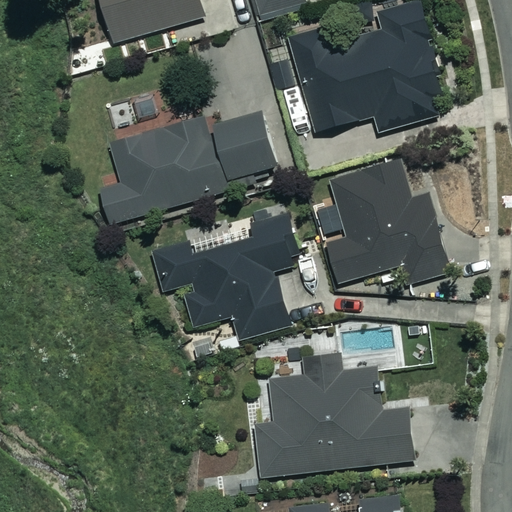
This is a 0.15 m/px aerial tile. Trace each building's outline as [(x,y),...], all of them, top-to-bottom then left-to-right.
[(208,19),(202,0),(104,0),(118,45),(208,19)] [(445,74),(420,5),(383,18),(390,37),(341,54),(332,29),(290,44),(323,136),(377,117),(382,131),(449,108),(438,76),(445,74)] [(282,170),(267,117),(212,133),(208,122),(115,149),(125,186),(104,192),(115,229),(257,187),(255,178),(282,170)] [(415,202),(405,164),(333,185),(349,240),(331,245),(343,286),(409,268),(414,286),(454,275),(432,198),(415,202)] [(296,329),(277,274),(305,265),(290,217),(253,229),(257,241),(199,260),(194,245),(155,258),(167,296),(184,290),(197,330),(237,317),(246,346),(296,329)] [(345,375),(345,357),(309,361),(311,379),(273,383),(278,426),(259,428),(264,479),(418,462),(413,412),(384,415),(379,371),(345,375)] [(400,511),(400,497),(365,497),(365,511),(331,511),(331,508),(298,508),(297,511),(400,511)]
